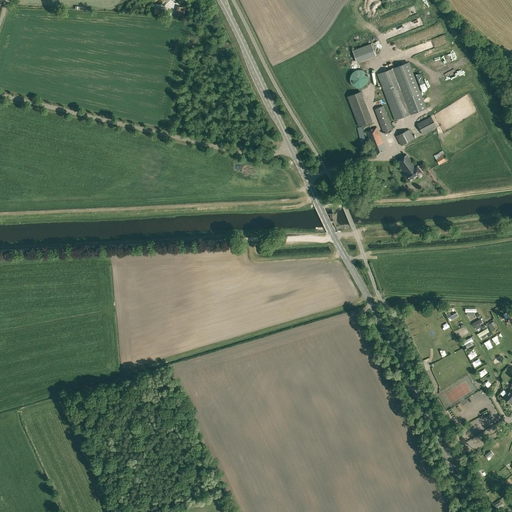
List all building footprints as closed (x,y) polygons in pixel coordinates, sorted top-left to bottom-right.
[(189,9),(186,8),(177,6),(176,15),(184,17),(184,14),(188,15),(189,9)] [(352,50),(357,63),(376,56),(371,43),(352,50)] [(409,62),(396,67),(414,113),(426,108),(409,62)] [(396,67),(377,74),(395,120),(414,113),(396,67)] [(362,70),(359,70),(357,70),(355,71),(352,73),(350,77),(350,82),(351,85),(356,87),(359,88),(363,87),(366,84),(368,80),(368,77),(366,73),(363,71),(362,70)] [(359,126),(371,121),(360,92),(348,97),(359,126)] [(384,133),(392,130),(383,106),(375,109),(384,133)] [(423,135),(437,127),(431,116),(417,123),(423,135)] [(362,147),(367,146),(362,127),(357,128),(362,147)] [(375,155),(386,151),(377,127),(366,131),(375,155)] [(401,134),(405,143),(414,138),(409,129),(401,134)] [(401,145),(405,143),(401,134),(396,136),(401,145)] [(440,165),(448,160),(443,151),(434,155),(440,165)] [(409,181),(422,172),(417,166),(416,166),(407,155),(397,162),(406,174),(404,175),(409,181)] [(451,316),(456,325),(459,323),(455,314),(451,316)] [(470,337),(461,342),(463,346),(472,341),(470,337)] [(468,383),(448,394),(452,403),(473,391),(468,383)] [(511,383),(511,384),(511,385),(510,388),(511,389),(503,397),(510,403),(511,400),(511,383)] [(502,455),(505,452),(500,445),(497,447),(502,455)] [(491,450),(485,456),(488,459),(494,454),(491,450)]
